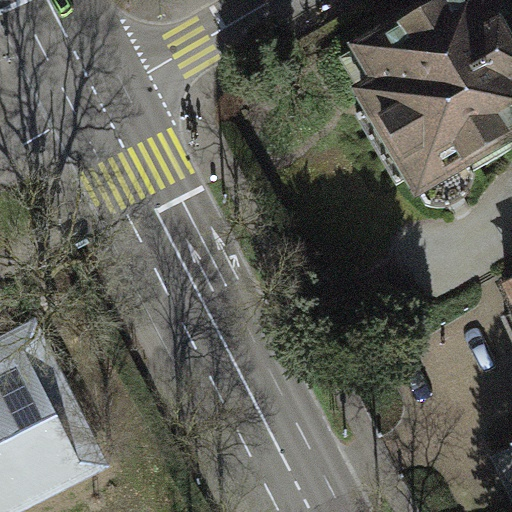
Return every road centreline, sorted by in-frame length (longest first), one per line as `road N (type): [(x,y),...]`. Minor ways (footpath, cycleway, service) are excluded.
road 1 (primary): [(99,99),(311,511)]
road 2 (secondary): [(99,99),(270,0)]
